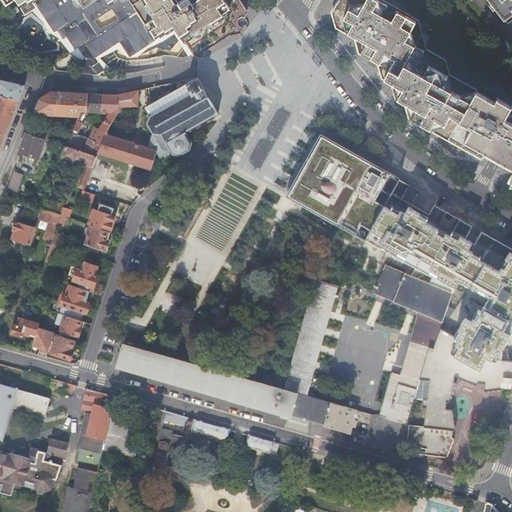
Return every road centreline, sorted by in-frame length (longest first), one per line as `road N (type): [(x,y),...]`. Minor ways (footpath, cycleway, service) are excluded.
road 1 (residential): [(491,495),(85,379)]
road 2 (residential): [(85,379),(141,209),(207,147)]
road 3 (residential): [(472,195),(372,114),(296,10)]
road 4 (residential): [(37,79),(117,81),(198,64)]
